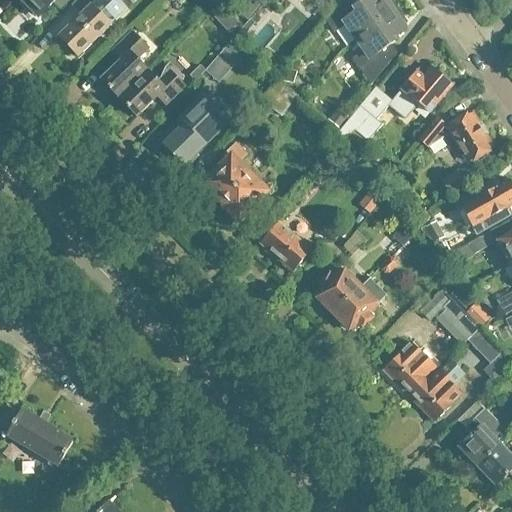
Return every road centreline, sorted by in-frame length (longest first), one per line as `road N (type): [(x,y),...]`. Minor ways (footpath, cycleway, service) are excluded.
road 1 (residential): [(403,511),(0,94)]
road 2 (residential): [(336,511),(96,263)]
road 3 (residential): [(201,511),(39,344),(0,321)]
road 4 (residential): [(96,263),(96,252),(0,147)]
road 5 (residential): [(0,180),(84,263),(96,263)]
